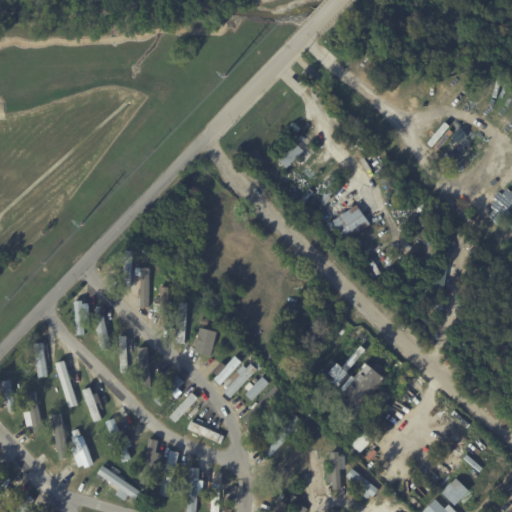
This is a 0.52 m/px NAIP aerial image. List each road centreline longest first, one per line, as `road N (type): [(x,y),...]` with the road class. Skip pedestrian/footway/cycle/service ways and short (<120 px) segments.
road 1 (residential): [(334,0),(0,350)]
road 2 (residential): [(202,140),(511,445)]
